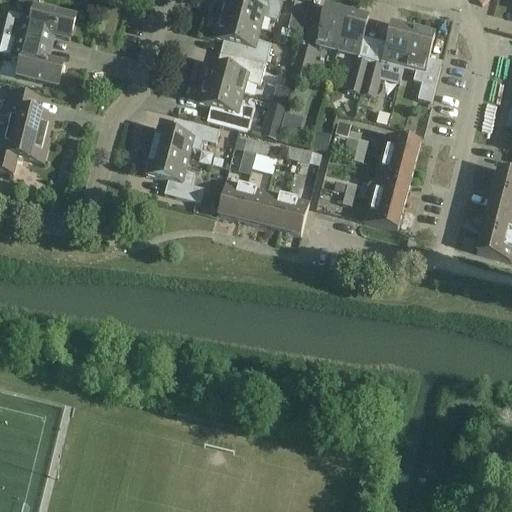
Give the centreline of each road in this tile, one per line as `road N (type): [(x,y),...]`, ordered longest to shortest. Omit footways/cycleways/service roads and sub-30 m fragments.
road 1 (residential): [(307,235),(415,262),(441,252),(483,51),(461,0)]
road 2 (residential): [(0,213),(53,227),(89,210),(111,122),(144,81),(164,0)]
